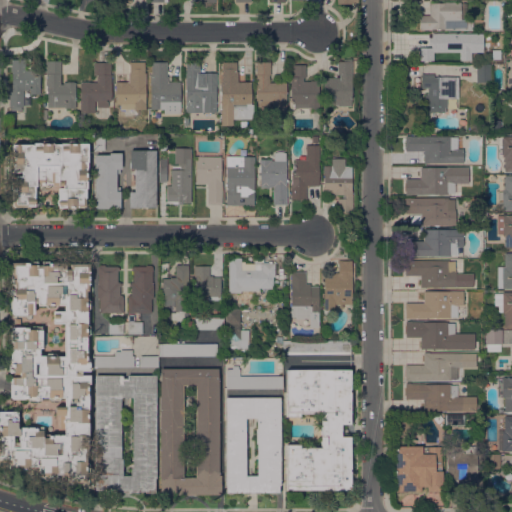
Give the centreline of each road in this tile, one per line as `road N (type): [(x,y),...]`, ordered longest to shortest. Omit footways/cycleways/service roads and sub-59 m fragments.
road 1 (tertiary): [(371,511),(371,0)]
road 2 (residential): [(0,10),(88,32),(316,32)]
road 3 (residential): [(0,233),(314,236)]
